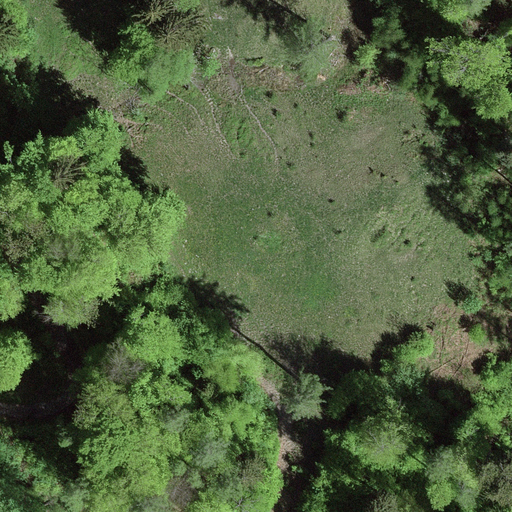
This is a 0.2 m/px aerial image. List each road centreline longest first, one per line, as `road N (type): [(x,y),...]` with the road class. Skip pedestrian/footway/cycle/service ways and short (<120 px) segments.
road 1 (track): [(216,511),(193,441),(172,410),(90,386)]
road 2 (track): [(90,386),(0,231)]
